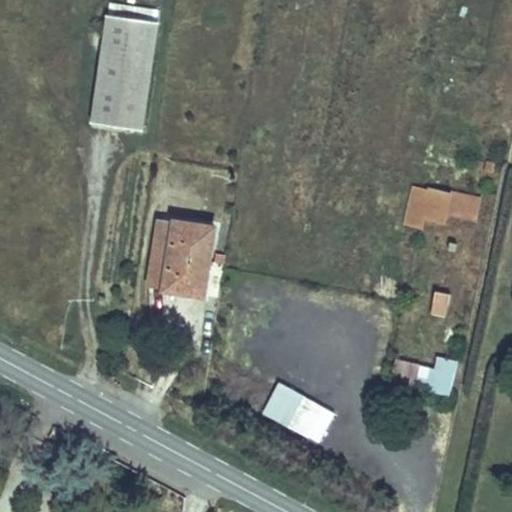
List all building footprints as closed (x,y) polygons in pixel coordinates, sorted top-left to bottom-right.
[(144,130),(159,23),(109,17),(94,123),(144,130)] [(481,221),(486,202),(419,188),(410,227),(424,230),(427,220),(434,222),(457,216),(471,219),(472,218),(481,221)] [(196,292),(207,223),(164,215),(152,284),(196,292)] [(217,225),(207,223),(196,292),(207,295),(217,225)] [(450,316),(454,296),(440,293),(436,313),(450,316)] [(437,354),(436,362),(398,359),(397,376),(433,379),(432,387),(453,389),(456,356),(437,354)] [(322,439),(336,410),(301,393),(287,422),(322,439)]
